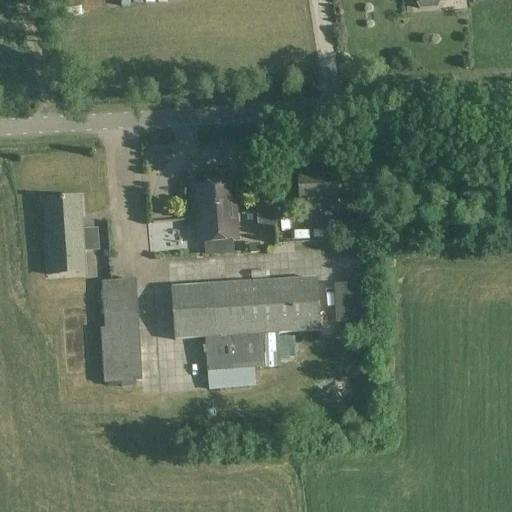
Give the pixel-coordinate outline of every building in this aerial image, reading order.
[(414,0),(414,4),(418,4),(421,10),(439,9),(440,2),(444,2),(443,0),(414,0)] [(315,212),(334,210),(337,210),(335,174),(300,176),(301,202),(314,201),(315,212)] [(209,189),(198,190),(201,246),(237,243),(234,187),(223,188),(219,185),(212,185),(209,189)] [(81,198),(45,200),(50,275),(86,273),(81,198)] [(240,209),(246,229),(273,222),(268,201),(240,209)] [(192,218),(156,217),(156,245),(191,246),(192,218)] [(322,332),(317,279),(172,288),(175,342),(205,340),(208,374),(210,391),(256,387),(254,370),(282,369),(279,335),(322,332)] [(104,384),(143,382),(138,280),(102,284),(105,329),(101,329),(104,384)] [(347,294),(328,295),(330,316),(348,314),(347,294)]
